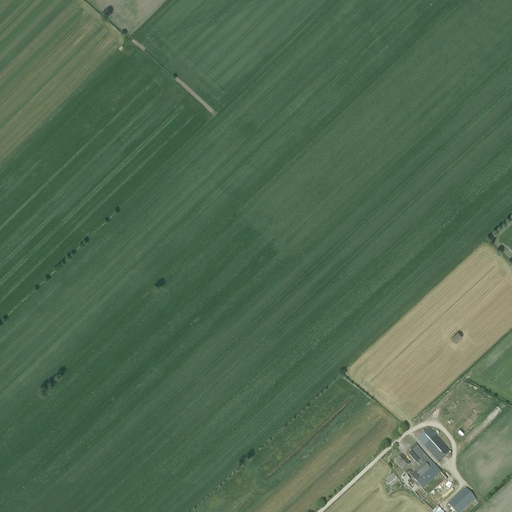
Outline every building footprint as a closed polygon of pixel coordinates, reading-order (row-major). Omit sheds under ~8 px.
[(456,343),(462,337),(457,332),(451,338),(456,343)] [(439,462),(450,452),(429,429),(418,439),(439,462)] [(393,474),(384,482),(385,483),(391,490),(393,492),(393,493),(401,485),(402,485),(406,490),(407,490),(407,489),(409,487),(421,500),(422,501),(431,511),(442,511),(428,496),(416,483),(431,469),(434,466),(415,444),(410,449),(413,451),(409,455),(420,467),(412,474),(409,470),(399,480),(395,475),(393,474)] [(403,470),(410,464),(402,456),(395,462),(403,470)] [(402,477),(406,473),(404,470),(403,471),(400,468),(396,471),(402,477)] [(455,511),(461,511),(475,499),(465,488),(448,504),(455,511)]
